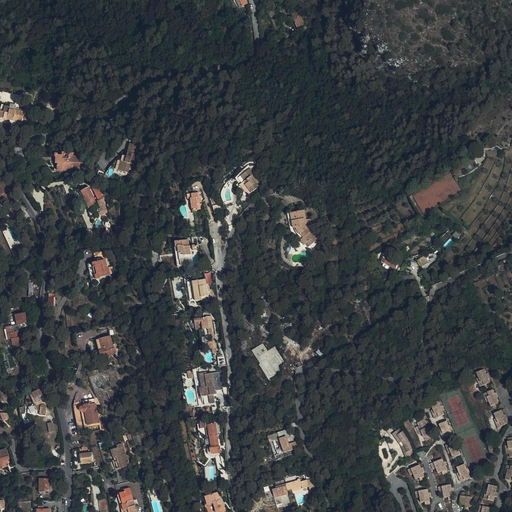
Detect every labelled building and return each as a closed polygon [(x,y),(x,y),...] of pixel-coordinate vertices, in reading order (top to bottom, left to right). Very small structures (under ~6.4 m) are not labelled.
[(234,0),(235,0),(238,8),(246,5),(244,1),(245,1),(244,0),(243,0),(234,0)] [(292,20),(297,28),(305,24),(300,16),(299,16),(296,12),(291,14),(294,19),(292,20)] [(8,109),(0,106),(0,107),(0,118),(8,121),(7,124),(13,126),(15,123),(15,121),(20,122),(23,114),(8,110),(8,109)] [(118,153),(117,159),(120,160),(118,169),(127,172),(129,166),(132,167),(134,158),(131,157),(132,152),(129,151),(131,143),(125,141),(121,154),(118,153)] [(14,148),(15,156),(26,155),(25,147),(14,148)] [(79,169),(80,156),(75,156),(75,152),(68,152),(61,151),(61,155),(56,155),(56,154),(53,154),(53,156),(55,156),(54,162),(57,163),(56,169),(61,170),(61,167),(62,167),(62,166),(65,166),(65,168),(79,169)] [(254,187),(251,184),(248,180),(242,186),(250,196),(255,192),(252,188),(254,187)] [(95,197),(88,185),(79,190),(89,207),(98,201),(101,206),(97,208),(99,212),(108,207),(106,202),(104,197),(99,200),(97,196),(95,197)] [(247,199),(250,196),(242,186),(240,188),(245,194),(244,195),(247,199)] [(187,210),(188,210),(192,210),(192,211),(196,211),(196,204),(198,204),(198,203),(199,198),(197,198),(197,195),(193,195),(194,192),(192,192),(192,195),(185,194),(185,199),(187,199),(187,210)] [(306,246),(308,244),(311,241),(315,244),(319,239),(311,232),(311,233),(306,227),(305,226),(306,225),(306,224),(303,211),(286,216),(291,233),(292,235),(293,237),(296,240),(298,239),(306,246)] [(3,216),(6,222),(12,219),(10,213),(3,216)] [(105,239),(103,227),(95,229),(97,241),(105,239)] [(191,264),(188,239),(175,241),(176,246),(177,246),(180,265),(191,264)] [(388,266),(395,269),(397,263),(390,260),(391,255),(394,255),(394,251),(390,250),(390,248),(386,246),(380,261),(385,265),(386,265),(387,265),(388,265),(388,266)] [(104,258),(102,251),(92,254),(94,261),(104,258)] [(426,264),(423,256),(416,261),(420,268),(426,264)] [(90,263),(92,267),(93,267),(95,274),(98,274),(99,278),(109,275),(106,267),(105,267),(103,260),(90,263)] [(205,298),(203,281),(186,283),(189,302),(199,301),(199,298),(205,298)] [(16,314),(17,324),(28,322),(26,312),(16,314)] [(211,343),(208,318),(202,319),(202,320),(201,320),(200,320),(199,320),(199,321),(188,323),(189,334),(195,333),(197,341),(198,340),(200,352),(205,351),(205,352),(209,351),(210,355),(214,355),(212,343),(211,343)] [(20,338),(19,331),(26,330),(24,323),(17,324),(7,326),(9,338),(11,338),(13,347),(24,345),(22,337),(20,338)] [(116,327),(108,329),(110,336),(118,334),(116,327)] [(110,336),(99,339),(102,351),(100,352),(101,356),(104,356),(111,354),(112,355),(117,354),(115,347),(114,348),(110,336)] [(279,365),(285,361),(276,346),(268,350),(264,343),(251,350),(268,379),(282,371),(279,365)] [(486,369),(478,372),(480,378),(478,379),(479,383),(484,382),(485,386),(491,384),(490,379),(488,375),(486,369)] [(216,394),(223,391),(218,374),(205,378),(205,376),(197,378),(201,393),(204,392),(207,400),(202,401),(205,410),(216,406),(214,397),(213,395),(216,394)] [(45,404),(38,389),(28,393),(36,410),(38,410),(38,413),(44,414),(45,406),(44,405),(45,404)] [(493,389),(488,392),(489,396),(485,398),(487,403),(489,402),(491,406),(499,403),(497,400),(495,394),(493,389)] [(95,398),(74,402),(73,406),(77,429),(100,425),(95,398)] [(431,408),(433,415),(438,413),(439,417),(444,415),(443,411),(441,406),(439,400),(431,404),(432,408),(431,408)] [(494,419),(496,425),(500,423),(502,427),(508,425),(506,420),(504,414),(503,411),(494,414),(495,418),(494,419)] [(424,421),(427,430),(429,437),(436,434),(430,415),(423,418),(424,421)] [(412,430),(409,425),(406,420),(397,426),(403,436),(405,435),(411,431),(412,430)] [(439,430),(441,435),(446,433),(447,437),(453,435),(451,430),(449,426),(447,421),(439,424),(441,429),(439,430)] [(205,424),(205,423),(198,425),(199,429),(205,428),(206,438),(208,438),(211,448),(207,449),(208,454),(208,455),(209,456),(210,456),(211,457),(215,456),(221,455),(219,446),(218,446),(216,436),(213,422),(205,424)] [(268,435),(276,460),(292,455),(291,451),(298,448),(296,441),(290,443),(286,430),(268,435)] [(414,438),(411,431),(405,435),(408,440),(414,438)] [(129,436),(130,446),(142,444),(141,435),(129,436)] [(416,437),(414,438),(408,440),(405,441),(409,453),(420,450),(416,437)] [(455,441),(450,443),(451,448),(447,449),(449,454),(450,454),(452,458),(460,455),(458,450),(456,446),(455,441)] [(130,464),(123,442),(115,445),(116,448),(112,449),(118,468),(130,464)] [(8,458),(5,448),(0,449),(0,465),(0,467),(7,465),(6,459),(8,458)] [(92,462),(89,452),(79,454),(81,464),(92,462)] [(442,458),(433,461),(436,468),(437,473),(441,472),(442,475),(447,473),(444,466),(443,461),(442,458)] [(428,476),(423,462),(411,466),(413,473),(416,472),(418,476),(421,475),(422,478),(428,476)] [(456,473),(458,478),(462,477),(464,481),(469,479),(468,475),(466,471),(464,466),(456,469),(458,472),(456,473)] [(50,488),(50,478),(39,478),(39,492),(46,492),(46,489),(49,489),(50,488)] [(287,490),(291,489),(301,486),(302,487),(308,486),(307,479),(300,481),(299,478),(297,479),(297,480),(286,483),(287,490)] [(501,486),(494,484),(492,491),(490,490),(489,494),(494,496),(492,500),(498,501),(499,497),(500,490),(501,486)] [(450,485),(442,487),(443,493),(444,497),(447,497),(448,501),(453,500),(452,494),(451,489),(450,485)] [(132,501),(134,500),(129,487),(118,491),(123,504),(122,504),(124,511),(127,510),(128,511),(137,511),(135,505),(133,505),(132,501)] [(469,493),(469,490),(465,489),(463,493),(461,501),(468,502),(468,506),(473,507),(475,495),(469,493)] [(418,492),(419,499),(420,503),(424,502),(425,505),(430,504),(429,499),(428,494),(427,490),(418,492)] [(222,504),(221,499),(220,500),(218,492),(206,496),(209,503),(213,502),(216,511),(220,511),(225,511),(223,504),(222,504)]
